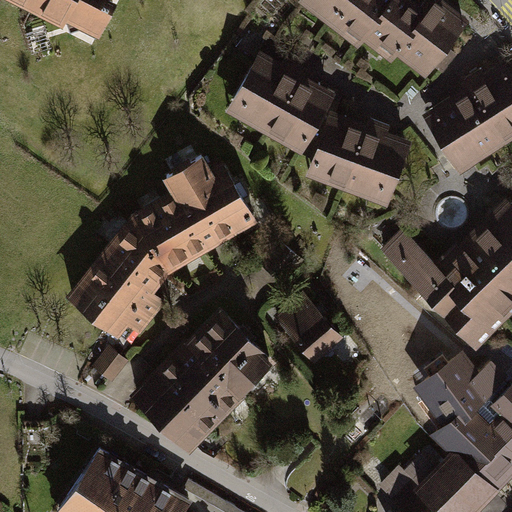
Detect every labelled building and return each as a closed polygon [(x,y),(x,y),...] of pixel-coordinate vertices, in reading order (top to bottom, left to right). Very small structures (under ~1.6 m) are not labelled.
[(23,0),(64,20),(67,14),(99,30),(113,3),(108,0),(23,0)] [(434,0),(423,14),(404,0),(319,0),(323,2),(320,5),(348,26),(350,23),(365,34),(368,30),(381,41),(384,37),(398,49),(401,45),(414,55),(417,52),(431,63),(433,61),(442,68),(454,52),(445,45),(463,22),(434,0)] [(336,101),(258,56),(234,98),(250,107),(248,111),(287,133),(289,129),(305,138),(303,142),(317,149),(331,117),(336,101)] [(511,75),(507,68),(434,114),(462,158),(481,147),(479,144),(494,134),(496,137),(511,126),(511,75)] [(317,149),(312,161),(330,168),(328,172),(370,188),(371,184),(390,191),(406,146),(331,117),(317,149)] [(178,192),(139,215),(166,263),(253,214),(226,165),(213,173),(202,155),(168,174),(178,192)] [(485,324),(511,297),(511,202),(490,224),(495,229),(464,259),(459,254),(443,270),(437,265),(405,232),(387,249),(470,335),(483,322),(485,324)] [(139,215),(74,296),(114,328),(123,317),(139,330),(164,298),(148,285),(166,263),(139,215)] [(495,229),(490,224),(464,249),(460,244),(437,265),(443,270),(459,254),(464,259),(495,229)] [(281,241),(264,262),(282,277),(299,257),(281,241)] [(340,332),(306,293),(280,316),(314,355),(340,332)] [(270,359),(221,309),(190,340),(191,342),(178,355),(226,403),(270,359)] [(110,345),(95,364),(111,376),(126,357),(110,345)] [(226,403),(178,355),(176,354),(138,392),(156,411),(152,415),(165,428),(169,424),(187,441),(226,403)] [(458,450),(460,449),(490,479),(511,456),(511,383),(511,384),(491,366),(473,381),(456,358),(426,380),(454,417),(438,429),(449,441),(458,450)] [(446,511),(455,511),(490,479),(460,449),(458,450),(449,441),(442,449),(451,457),(447,461),(421,487),(428,494),(446,511)] [(421,487),(447,461),(430,444),(405,468),(400,464),(382,484),(397,498),(414,480),(421,487)] [(179,511),(189,497),(100,447),(55,511),(179,511)] [(250,511),(189,477),(184,486),(230,511),(250,511)] [(410,511),(411,511),(428,494),(421,487),(414,480),(397,498),(410,511)]
